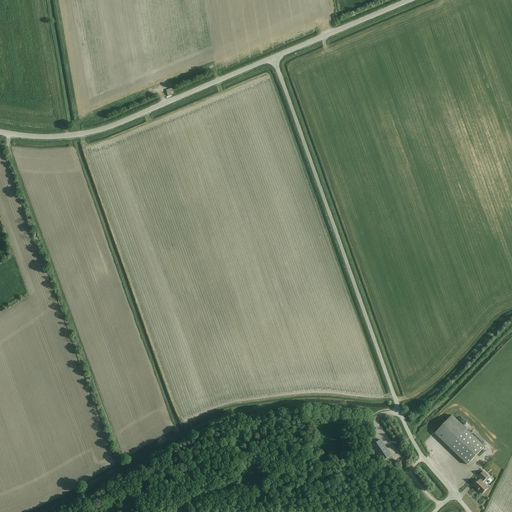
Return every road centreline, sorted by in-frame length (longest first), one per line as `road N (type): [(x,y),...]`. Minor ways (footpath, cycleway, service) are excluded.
road 1 (unclassified): [(456,496),(403,421),(278,58)]
road 2 (track): [(9,133),(5,144),(119,457),(86,483),(89,491)]
road 3 (unknown): [(46,511),(234,417),(285,404),(337,408),(362,419)]
road 4 (unclassified): [(0,132),(100,131),(278,58)]
road 5 (unclassified): [(278,58),(409,0)]
